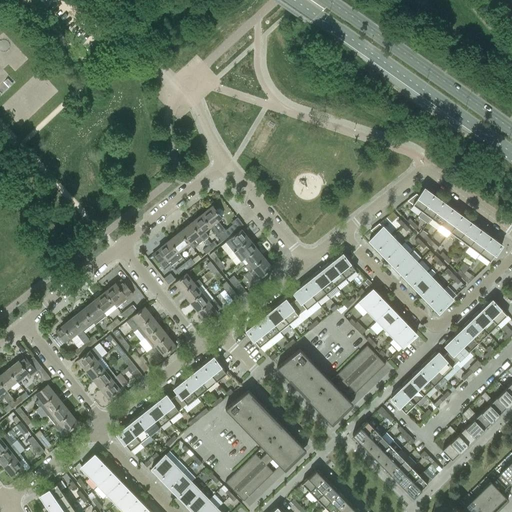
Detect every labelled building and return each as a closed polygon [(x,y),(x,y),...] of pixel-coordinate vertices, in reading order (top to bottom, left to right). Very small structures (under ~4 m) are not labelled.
[(416,194),(407,201),(422,212),(434,195),(433,194),(432,195),(430,193),(430,192),(424,188),(418,196),(416,194)] [(434,195),(422,212),(431,219),(443,202),(442,201),(441,201),(439,200),(440,199),(434,195)] [(443,202),(431,219),(440,225),(453,209),(451,208),(448,207),(449,206),(443,202)] [(201,214),(201,215),(210,225),(210,226),(217,235),(221,231),(226,237),(236,230),(232,224),(225,230),(217,220),(220,217),(220,218),(221,218),(220,217),(221,216),(222,214),(222,212),(221,210),(220,209),(218,209),(215,210),(212,206),(211,206),(212,207),(202,215),(201,214)] [(453,209),(440,225),(450,232),(462,215),(461,215),(460,215),(458,213),(453,209)] [(191,223),(190,223),(203,239),(203,240),(208,246),(208,245),(210,244),(206,238),(208,236),(204,230),(210,226),(210,225),(201,215),(191,224),(191,223)] [(462,215),(450,232),(459,239),(471,222),(470,221),(469,222),(467,220),(468,220),(462,215)] [(471,222),(459,239),(469,247),(481,230),(480,229),(479,229),(477,228),(478,227),(471,222)] [(180,231),(180,232),(189,242),(194,238),(198,244),(203,240),(203,239),(190,223),(191,224),(180,232),(180,231)] [(369,240),(377,250),(391,236),(379,223),(370,230),(374,235),(369,240)] [(226,242),(234,252),(249,239),(248,240),(241,230),(242,230),(241,230),(226,242)] [(469,247),(479,254),(491,237),(490,236),(489,237),(487,235),(488,234),(481,230),(469,247)] [(222,241),(226,237),(221,231),(217,235),(222,241)] [(169,240),(178,252),(178,251),(188,243),(189,243),(189,242),(180,232),(179,232),(180,232),(170,241),(169,240)] [(377,250),(386,258),(400,245),(391,236),(377,250)] [(497,242),(498,242),(491,237),(479,254),(489,262),(502,245),(500,243),(499,244),(497,242)] [(241,261),(245,258),(256,249),(256,248),(256,249),(249,240),(249,239),(234,252),(241,261)] [(169,240),(169,241),(159,249),(158,249),(158,250),(152,255),(164,269),(170,264),(171,265),(182,256),(178,252),(169,240)] [(208,246),(202,250),(206,254),(211,249),(208,245),(208,246)] [(400,245),(386,258),(395,267),(408,254),(400,245)] [(245,266),(249,271),(264,258),(263,259),(256,249),(257,249),(256,249),(245,258),(249,263),(245,266)] [(342,253),(341,254),(341,255),(339,257),(338,255),(330,261),(331,262),(345,279),(355,270),(342,253)] [(395,267),(403,276),(417,263),(408,254),(395,267)] [(212,259),(217,265),(220,262),(216,256),(212,259)] [(190,258),(186,262),(190,267),(194,263),(190,258)] [(264,258),(249,271),(256,280),(256,281),(259,285),(269,278),(265,273),(272,268),(271,267),(271,268),(264,259),(264,258)] [(190,267),(186,262),(175,270),(179,275),(190,267)] [(206,265),(210,270),(214,267),(210,262),(206,265)] [(220,262),(217,265),(221,271),(225,267),(220,262)] [(335,286),(345,279),(331,262),(329,264),(328,263),(321,269),(322,270),(335,286)] [(412,285),(426,272),(417,263),(403,276),(412,285)] [(214,267),(210,270),(214,276),(218,273),(214,267)] [(325,294),(335,286),(322,270),(319,272),(318,270),(311,276),(312,278),(325,294)] [(412,285),(421,294),(434,281),(426,272),(412,285)] [(182,276),(174,283),(175,283),(182,292),(193,283),(186,274),(186,273),(182,276)] [(228,279),(232,284),(237,280),(233,275),(228,279)] [(315,302),(325,294),(312,278),(310,280),(308,278),(301,284),(302,286),(315,302)] [(104,292),(113,304),(114,305),(117,307),(133,294),(121,280),(116,284),(115,283),(114,284),(115,284),(105,292),(104,292)] [(193,283),(182,292),(182,293),(183,292),(190,301),(190,302),(200,293),(201,293),(201,292),(201,293),(197,288),(202,285),(198,280),(194,283),(193,283)] [(237,280),(232,284),(240,295),(246,291),(237,280)] [(221,285),(224,289),(229,285),(226,281),(221,285)] [(429,303),(443,290),(434,281),(421,294),(429,303)] [(229,285),(224,289),(233,301),(238,297),(229,285)] [(302,312),(306,309),(315,302),(302,286),(300,287),(299,286),(293,291),(294,292),(292,293),(297,298),(293,301),(302,312)] [(205,289),(190,301),(198,311),(213,299),(205,289)] [(372,289),(358,302),(367,311),(381,298),(372,289)] [(429,303),(438,312),(452,299),(443,290),(429,303)] [(94,300),(93,301),(103,312),(102,311),(113,303),(113,304),(104,292),(104,293),(94,301),(94,300)] [(213,299),(198,311),(201,315),(201,316),(205,321),(206,322),(212,318),(211,316),(213,315),(217,319),(221,315),(218,311),(221,308),(213,298),(213,299)] [(367,311),(376,320),(390,307),(381,298),(367,311)] [(289,323),(298,316),(298,315),(302,312),(293,301),(289,304),(285,299),(284,300),(283,299),(277,303),(278,305),(276,307),(289,323)] [(496,325),(506,315),(491,299),(490,300),(491,301),(489,303),(487,301),(480,309),(481,310),(496,325)] [(83,309),(94,323),(95,324),(105,316),(103,312),(93,301),(83,310),(83,309)] [(121,313),(125,318),(136,310),(132,305),(121,313)] [(289,323),(276,307),(275,305),(267,311),(269,313),(266,315),(279,331),(289,323)] [(133,316),(126,321),(133,331),(137,329),(140,326),(152,316),(151,317),(144,308),(145,307),(144,307),(136,313),(133,316)] [(390,307),(376,320),(385,329),(398,316),(390,307)] [(83,331),(94,323),(83,309),(82,309),(83,310),(73,318),(72,318),(83,331)] [(487,334),(496,325),(481,310),(479,312),(478,310),(471,318),(472,319),(487,334)] [(279,331),(266,315),(265,313),(258,319),(259,320),(257,322),(270,339),(279,331)] [(137,329),(144,338),(160,326),(159,326),(151,317),(152,316),(140,326),(137,329)] [(385,329),(393,338),(407,325),(398,316),(385,329)] [(61,327),(55,332),(64,343),(70,338),(71,338),(70,337),(76,333),(84,343),(88,340),(82,332),(83,331),(72,318),(62,327),(61,326),(61,327)] [(116,319),(111,323),(114,327),(119,323),(116,319)] [(477,343),(487,334),(472,319),(470,321),(469,320),(461,327),(463,328),(477,343)] [(270,339),(257,322),(255,321),(248,327),(249,328),(247,330),(246,329),(245,330),(259,347),(270,339)] [(114,327),(111,323),(106,327),(109,331),(114,327)] [(355,323),(352,326),(356,330),(361,335),(365,330),(361,326),(359,327),(355,323)] [(505,324),(501,329),(502,330),(506,334),(509,337),(511,333),(511,331),(510,330),(505,325),(505,324)] [(393,338),(402,347),(416,334),(407,325),(393,338)] [(144,338),(152,347),(167,335),(166,336),(159,326),(160,326),(144,338)] [(468,352),(477,343),(463,328),(461,330),(459,329),(452,336),(453,337),(468,352)] [(137,329),(133,331),(141,341),(144,338),(137,329)] [(110,335),(106,338),(113,347),(117,344),(110,335)] [(167,335),(152,347),(160,357),(168,350),(170,353),(177,348),(175,345),(171,339),(170,340),(167,336),(167,335)] [(93,336),(89,339),(93,344),(97,341),(93,336)] [(453,337),(451,339),(450,338),(444,343),(445,344),(444,345),(449,351),(446,354),(456,364),(459,361),(468,352),(453,337)] [(144,338),(141,341),(138,343),(146,352),(147,351),(152,347),(144,338)] [(84,343),(74,351),(78,356),(93,344),(89,339),(88,340),(84,343)] [(99,343),(78,360),(79,360),(86,369),(85,369),(85,370),(98,360),(107,353),(99,343)] [(117,344),(113,347),(121,357),(125,354),(117,344)] [(348,400),(385,364),(366,345),(330,381),(299,349),(276,367),(332,425),(353,404),(348,400)] [(157,364),(170,353),(168,350),(160,357),(152,347),(147,351),(157,364)] [(446,354),(442,357),(437,352),(436,353),(435,352),(429,358),(431,359),(429,361),(443,376),(452,367),(456,364),(446,354)] [(130,356),(135,361),(139,358),(135,353),(130,356)] [(125,354),(121,357),(129,366),(132,363),(125,354)] [(7,369),(16,381),(18,383),(24,378),(24,376),(23,375),(27,372),(30,376),(36,371),(41,367),(33,356),(28,360),(25,356),(19,361),(18,361),(18,362),(8,370),(7,369)] [(139,358),(135,361),(144,372),(149,368),(144,363),(146,362),(142,356),(139,358)] [(215,382),(226,373),(212,356),(211,357),(212,358),(210,360),(208,358),(201,364),(202,366),(215,382)] [(429,361),(427,359),(420,367),(421,368),(419,370),(434,385),(443,376),(429,361)] [(93,379),(105,370),(98,360),(85,370),(86,370),(93,379)] [(477,360),(471,366),(475,370),(480,364),(477,360)] [(126,368),(120,373),(122,375),(128,371),(130,374),(132,373),(136,378),(139,381),(144,377),(132,363),(129,366),(126,368)] [(206,390),(215,382),(202,366),(200,367),(199,366),(191,372),(193,373),(206,390)] [(41,367),(36,371),(40,375),(39,380),(42,384),(44,383),(50,378),(50,377),(46,373),(41,367)] [(105,370),(93,379),(94,379),(101,388),(100,388),(101,389),(112,380),(113,379),(116,376),(108,367),(105,370)] [(0,382),(6,390),(6,389),(9,386),(12,389),(15,389),(20,385),(18,383),(16,381),(7,369),(7,370),(0,376),(0,382)] [(419,370),(418,369),(411,376),(412,377),(410,379),(425,394),(434,385),(419,370)] [(196,397),(206,390),(193,373),(190,375),(189,374),(182,379),(183,381),(196,397)] [(112,380),(101,389),(108,397),(108,398),(115,393),(119,398),(127,391),(116,376),(113,379),(112,380)] [(410,379),(409,378),(401,385),(403,386),(401,388),(415,403),(425,394),(410,379)] [(182,408),(186,405),(187,405),(196,397),(183,381),(181,383),(179,381),(173,386),(174,387),(173,388),(178,394),(174,397),(182,408)] [(0,399),(3,397),(8,393),(6,390),(0,382),(0,399)] [(39,407),(40,406),(44,403),(55,394),(54,394),(47,385),(48,385),(47,384),(36,394),(37,393),(40,398),(35,402),(39,407)] [(401,388),(399,387),(392,394),(393,395),(391,397),(390,397),(405,413),(415,403),(401,388)] [(498,415),(501,412),(502,413),(502,412),(501,411),(504,409),(505,410),(510,405),(509,404),(511,401),(511,395),(505,388),(492,401),(484,392),(480,396),(488,405),(498,415)] [(245,392),(225,408),(241,426),(260,445),(262,447),(267,452),(260,459),(254,453),(225,482),(243,501),(273,472),(266,465),(273,458),(280,466),(301,445),(248,390),(245,392)] [(25,392),(19,396),(23,401),(28,396),(25,392)] [(14,400),(8,393),(3,397),(9,405),(14,400)] [(40,406),(48,416),(63,403),(62,404),(55,395),(55,394),(44,403),(40,406)] [(169,418),(179,411),(182,408),(174,397),(170,400),(165,394),(164,395),(163,394),(157,399),(159,400),(156,402),(169,418)] [(19,396),(14,400),(18,405),(23,401),(19,396)] [(18,405),(14,400),(9,405),(8,405),(11,409),(12,409),(18,405)] [(160,426),(169,419),(169,418),(156,402),(155,401),(148,406),(149,408),(147,410),(160,426)] [(55,425),(70,413),(62,404),(63,404),(63,403),(48,416),(55,425)] [(465,411),(483,429),(484,430),(491,423),(491,422),(498,415),(488,405),(477,416),(468,407),(465,411)] [(19,407),(15,410),(18,414),(23,420),(27,417),(22,411),(19,407)] [(160,426),(147,410),(145,408),(138,414),(139,416),(137,418),(150,434),(160,426)] [(468,444),(471,441),(472,442),(477,437),(476,436),(480,432),(481,433),(482,432),(481,432),(483,429),(465,411),(461,414),(470,423),(458,434),(468,444)] [(55,425),(54,425),(58,430),(63,426),(67,431),(66,431),(66,432),(70,436),(76,432),(72,427),(78,422),(77,422),(70,414),(70,413),(55,425)] [(16,416),(12,419),(16,425),(20,422),(16,416)] [(150,434),(137,418),(136,416),(128,422),(130,424),(127,425),(140,442),(150,434)] [(27,417),(23,420),(27,426),(32,423),(27,417)] [(352,436),(359,443),(374,429),(366,421),(352,435),(353,436),(352,436)] [(16,425),(15,426),(23,435),(27,431),(20,422),(16,425)] [(140,442),(127,425),(126,424),(119,430),(120,431),(118,433),(117,433),(116,433),(130,450),(140,442)] [(449,426),(446,429),(450,434),(454,431),(449,426)] [(359,443),(366,451),(381,437),(374,429),(359,443)] [(34,434),(38,439),(43,435),(39,430),(34,434)] [(458,434),(441,450),(451,460),(456,455),(457,456),(462,451),(461,450),(464,448),(465,449),(464,448),(468,444),(458,434)] [(0,453),(12,444),(4,435),(0,438),(0,453)] [(43,435),(38,439),(46,449),(51,445),(43,435)] [(27,440),(30,445),(36,441),(32,436),(27,440)] [(366,451),(374,459),(389,444),(381,437),(366,451)] [(36,441),(30,445),(39,455),(44,451),(36,441)] [(389,444),(374,459),(379,464),(381,466),(381,467),(396,452),(400,449),(393,441),(389,444)] [(3,466),(19,454),(12,444),(0,453),(0,461),(4,466),(3,466)] [(396,452),(381,467),(386,472),(388,474),(389,475),(404,460),(407,457),(400,449),(396,452)] [(511,450),(503,459),(511,468),(511,450)] [(19,454),(3,466),(4,466),(11,475),(11,476),(23,467),(22,466),(22,467),(18,462),(23,458),(19,454)] [(80,467),(89,477),(103,463),(94,454),(80,467)] [(174,464),(165,455),(151,468),(160,477),(174,464)] [(505,488),(509,484),(511,486),(511,468),(503,459),(494,468),(500,474),(495,478),(505,488)] [(174,464),(160,477),(169,486),(186,469),(178,460),(174,464)] [(389,475),(396,482),(411,468),(404,460),(389,475)] [(89,477),(98,485),(112,472),(103,463),(89,477)] [(396,482),(404,490),(419,475),(411,468),(396,482)] [(186,469),(169,486),(177,495),(191,482),(195,478),(186,469)] [(301,484),(309,492),(324,477),(317,470),(316,471),(316,470),(301,484)] [(98,485),(107,494),(120,481),(112,472),(98,485)] [(419,475),(404,490),(412,498),(414,496),(427,484),(431,480),(423,472),(419,476),(419,475)] [(491,482),(486,476),(476,486),(496,506),(498,508),(499,508),(498,507),(501,504),(501,503),(506,498),(507,500),(508,499),(501,492),(505,488),(495,478),(491,482)] [(309,492),(317,499),(332,485),(324,477),(309,492)] [(107,494),(115,503),(129,490),(120,481),(107,494)] [(191,482),(177,495),(186,504),(200,491),(191,482)] [(63,495),(56,484),(39,496),(44,503),(44,502),(46,505),(45,505),(46,506),(63,495)] [(317,499),(324,507),(339,493),(332,485),(317,499)] [(496,506),(476,486),(467,494),(484,511),(491,511),(494,510),(493,509),(496,506)] [(115,503),(123,511),(138,499),(129,490),(115,503)] [(195,511),(208,500),(200,491),(186,504),(193,511),(195,511)] [(324,507),(328,511),(334,511),(347,500),(339,493),(324,507)] [(208,500),(195,511),(213,511),(217,509),(222,503),(223,503),(214,494),(208,500)] [(484,511),(467,494),(459,502),(459,503),(467,511),(484,511)] [(46,506),(49,511),(59,511),(70,505),(63,495),(46,506)] [(123,511),(141,511),(146,508),(138,499),(123,511)] [(334,511),(350,511),(354,508),(347,500),(334,511)] [(467,511),(459,503),(455,507),(455,506),(448,511),(442,511),(441,511),(440,511),(467,511)]
